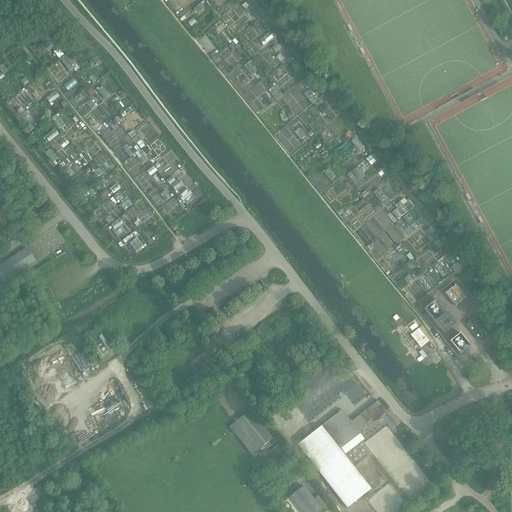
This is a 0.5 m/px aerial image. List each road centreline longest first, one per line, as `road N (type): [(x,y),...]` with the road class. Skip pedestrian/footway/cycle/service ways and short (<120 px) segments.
road 1 (unknown): [(0,497),(132,418),(141,408),(116,364),(173,309),(194,304)]
road 2 (unclassified): [(417,429),(246,218)]
road 3 (unknown): [(0,40),(90,41),(54,0)]
